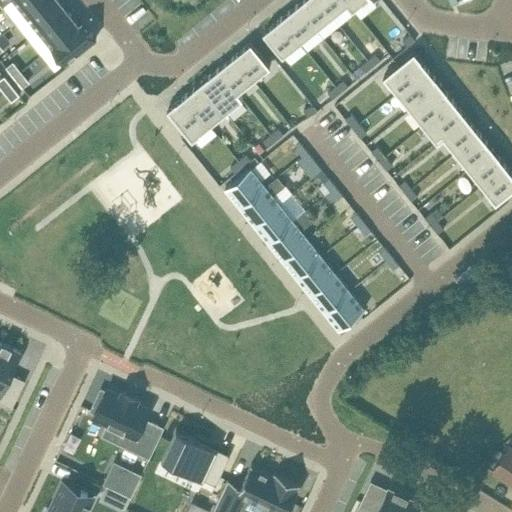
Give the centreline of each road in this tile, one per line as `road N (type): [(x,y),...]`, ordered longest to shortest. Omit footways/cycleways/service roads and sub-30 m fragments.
road 1 (residential): [(511,221),(346,354),(320,405),(349,444)]
road 2 (residential): [(7,511),(83,347),(0,303)]
road 3 (residential): [(340,463),(137,373)]
road 4 (residential): [(0,175),(141,57)]
road 5 (residential): [(503,511),(426,464),(349,444)]
road 6 (residential): [(141,57),(170,68),(258,0)]
road 7 (residential): [(402,0),(417,20),(511,24)]
